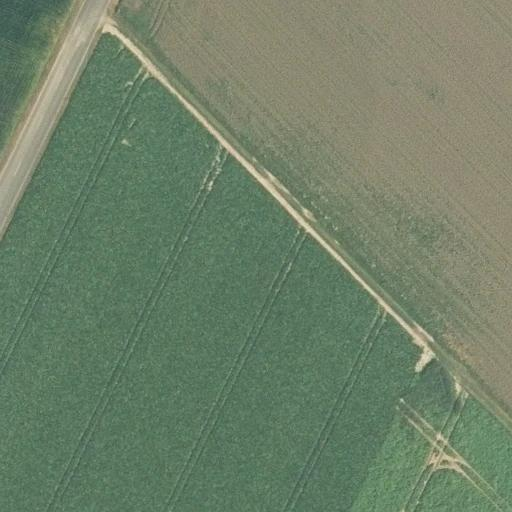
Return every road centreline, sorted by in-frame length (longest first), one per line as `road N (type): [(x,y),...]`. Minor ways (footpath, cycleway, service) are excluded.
road 1 (track): [(88,21),(292,212),(511,438)]
road 2 (tertiary): [(0,209),(97,0)]
